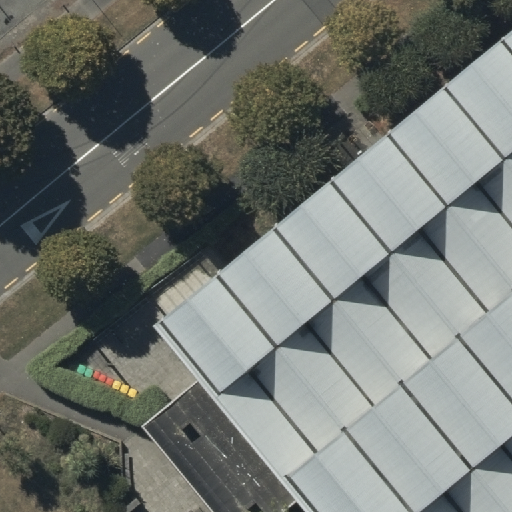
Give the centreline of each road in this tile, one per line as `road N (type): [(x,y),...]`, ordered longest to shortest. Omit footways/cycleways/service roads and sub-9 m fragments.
road 1 (unclassified): [(113,133),(276,0)]
road 2 (unclassified): [(113,133),(73,196),(0,257)]
road 3 (unclassified): [(0,183),(40,154),(113,133)]
